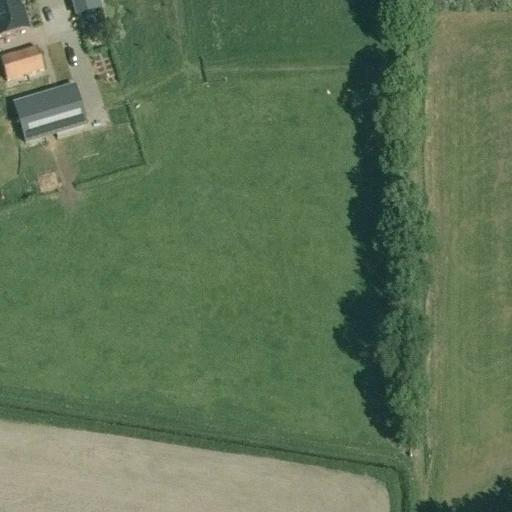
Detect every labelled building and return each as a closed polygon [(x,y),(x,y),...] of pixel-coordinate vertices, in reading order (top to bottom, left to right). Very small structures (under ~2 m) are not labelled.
[(17,0),(0,0),(0,40),(28,32),(17,0)] [(98,0),(71,0),(76,17),(101,10),(98,0)] [(68,21),(50,25),(52,36),(71,32),(68,21)] [(86,28),(49,39),(59,73),(65,71),(68,79),(99,70),(86,28)] [(44,71),(36,47),(0,57),(0,61),(7,83),(44,71)] [(74,85),(13,104),(25,146),(87,128),(74,85)]
